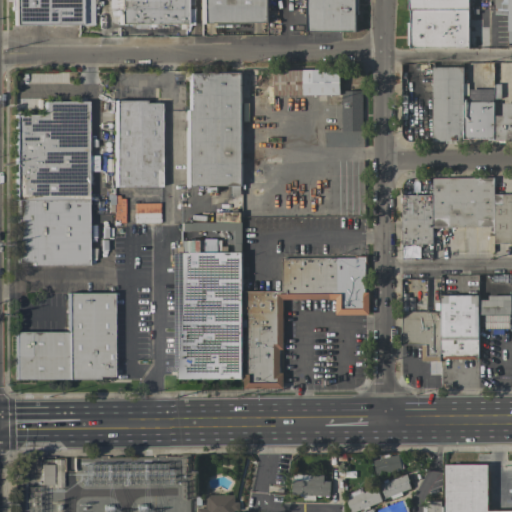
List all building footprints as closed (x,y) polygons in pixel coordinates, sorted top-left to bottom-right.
[(92,0),(93,24),(13,25),(13,10),(10,10),(10,0),(92,0)] [(108,0),(108,8),(118,8),(118,0),(108,0)] [(118,24),(118,0),(191,0),(191,5),(185,5),(185,6),(192,6),(192,24),(118,24)] [(267,0),(267,23),(200,23),(200,0),(267,0)] [(305,0),(357,0),(358,15),(355,15),(355,32),(305,32),(305,0)] [(468,0),(468,49),(409,49),(409,46),(406,46),(406,23),(409,23),(409,10),(407,10),(407,0),(468,0)] [(511,0),(511,43),(507,43),(507,15),(494,15),(494,0),(511,0)] [(431,142),(431,67),(462,67),(462,102),(493,101),(493,115),(501,115),(501,103),(511,103),(511,140),(493,141),(493,140),(463,140),(463,142),(431,142)] [(339,95),(272,95),(272,70),(339,70),(339,95)] [(240,72),(241,187),(240,187),(240,193),(231,193),(231,186),(185,186),(185,110),(187,110),(187,72),(240,72)] [(341,91),(361,91),(362,131),(341,131),(341,91)] [(159,187),(113,186),(113,99),(144,100),(144,102),(159,102),(159,187)] [(87,265),(31,265),(31,262),(14,262),(13,114),(43,114),(43,101),(86,100),(86,155),(97,155),(97,171),(87,171),(87,265)] [(511,243),(493,244),(493,227),(432,228),(432,244),(401,245),(401,195),(432,195),(432,177),(493,177),(493,194),(511,193),(511,243)] [(134,203),(135,223),(159,222),(159,203),(134,203)] [(241,252),(177,252),(177,253),(170,253),(170,367),(178,367),(178,379),(241,379),(241,252)] [(242,290),(280,290),(281,257),(354,257),(354,255),(367,255),(366,264),(364,263),(364,292),(368,292),(368,315),(335,314),(335,299),(282,299),(282,349),(279,349),(279,372),(283,372),(283,388),(242,388),(242,290)] [(111,292),(111,377),(13,378),(13,330),(65,330),(65,292),(111,292)] [(478,295),(478,359),(440,359),(440,295),(478,295)] [(439,311),(439,362),(420,362),(420,345),(400,345),(400,311),(439,311)] [(509,315),(509,330),(503,330),(503,334),(492,334),(492,330),(484,330),(484,315),(509,315)] [(375,475),(372,460),(384,458),(383,455),(388,454),(389,456),(398,454),(401,468),(375,475)] [(52,485),(52,464),(40,464),(41,485),(52,485)] [(511,510),(511,511),(444,511),(444,465),(487,464),(487,511),(511,510)] [(329,496),(291,494),(292,479),(309,480),(309,474),(323,475),(322,481),(329,481),(329,496)] [(410,488),(384,498),(378,485),(406,474),(409,481),(407,482),(410,488)] [(375,487),(381,501),(352,511),(349,511),(345,499),(375,487)] [(198,511),(198,508),(205,508),(205,495),(234,495),(234,502),(238,502),(238,511),(233,511),(198,511)] [(376,511),(376,510),(405,499),(407,511),(376,511)] [(422,511),(422,507),(425,507),(425,502),(427,502),(427,501),(440,501),(440,507),(442,507),(442,511),(422,511)]
